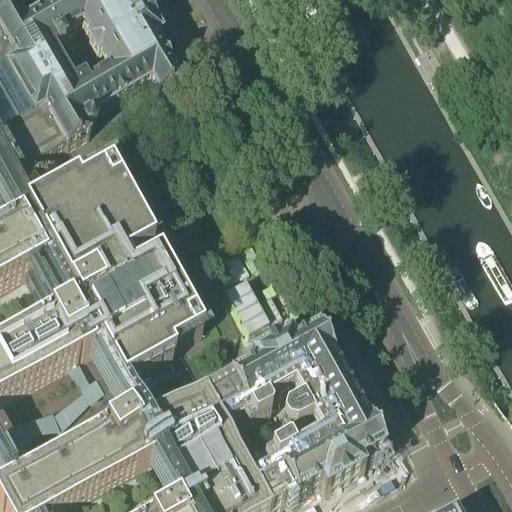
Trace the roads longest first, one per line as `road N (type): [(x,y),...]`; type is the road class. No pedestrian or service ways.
road 1 (tertiary): [(417,367),(213,0)]
road 2 (tertiary): [(499,458),(417,367)]
